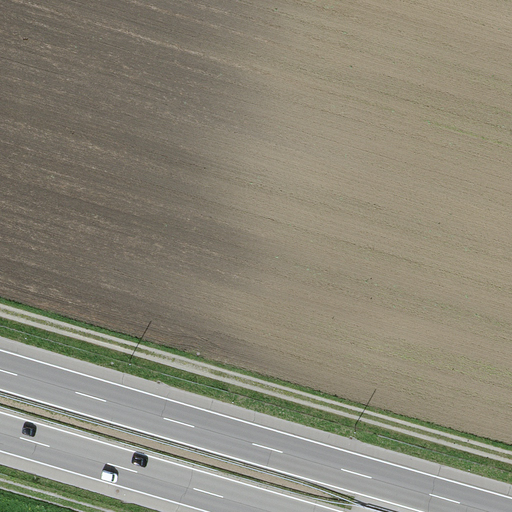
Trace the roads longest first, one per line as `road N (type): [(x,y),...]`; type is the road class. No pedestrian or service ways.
road 1 (track): [(0,320),(511,459)]
road 2 (motorway): [(493,511),(0,369)]
road 3 (motorway): [(0,431),(275,511)]
